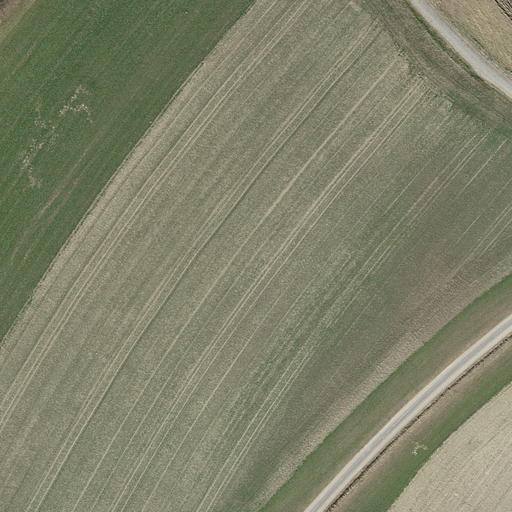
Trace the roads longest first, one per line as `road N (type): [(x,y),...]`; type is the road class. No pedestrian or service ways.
road 1 (track): [(511,329),(444,382),(312,511)]
road 2 (track): [(511,98),(464,68),(406,0)]
